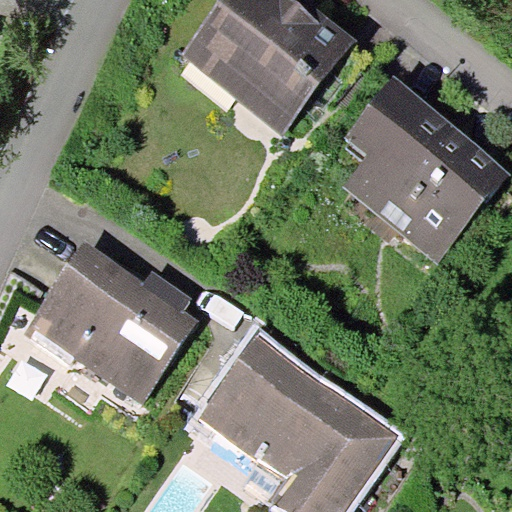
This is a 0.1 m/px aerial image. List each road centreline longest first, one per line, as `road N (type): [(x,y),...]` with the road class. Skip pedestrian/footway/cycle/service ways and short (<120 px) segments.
road 1 (residential): [(105,0),(0,229)]
road 2 (residential): [(399,0),(511,90)]
